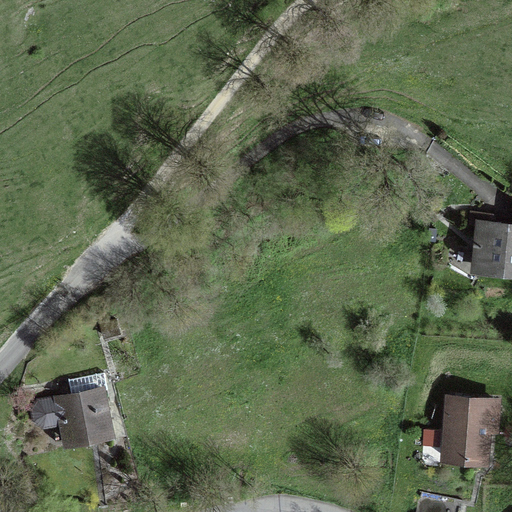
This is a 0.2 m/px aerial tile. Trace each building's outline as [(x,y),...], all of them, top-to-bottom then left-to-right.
[(511,226),(492,224),(493,214),(472,211),(470,223),(479,224),(475,266),(511,269),(511,226)] [(100,322),(104,335),(119,331),(116,318),(100,322)] [(72,394),(39,401),(34,409),(36,418),(44,423),(51,422),(55,440),(67,438),(67,440),(110,431),(101,388),(107,387),(104,371),(69,378),(72,394)] [(449,396),(445,456),(485,459),(487,420),(495,421),(497,400),(449,396)] [(420,491),(415,511),(459,511),(462,499),(420,491)]
